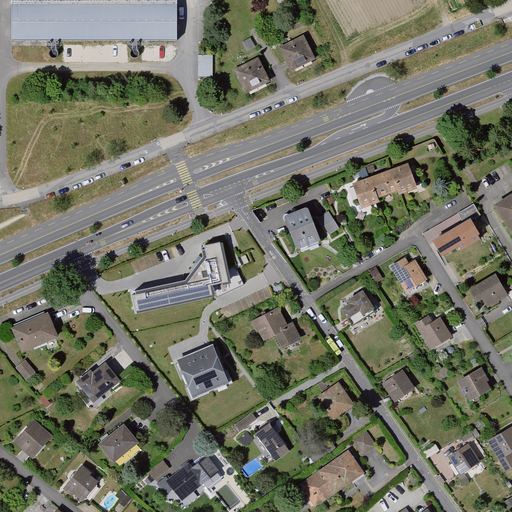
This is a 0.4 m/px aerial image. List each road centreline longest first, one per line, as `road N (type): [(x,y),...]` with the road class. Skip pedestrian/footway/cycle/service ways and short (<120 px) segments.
road 1 (residential): [(0,202),(173,144),(511,8)]
road 2 (primary): [(350,114),(0,255)]
road 3 (residential): [(304,304),(414,237),(511,395)]
road 4 (residential): [(304,304),(452,511)]
road 5 (residential): [(60,256),(196,438)]
road 6 (primary): [(310,158),(511,79)]
road 7 (primary): [(60,256),(235,187)]
road 8 (track): [(186,64),(0,66)]
road 9 (residential): [(235,187),(304,304)]
road 10 (primary): [(511,52),(390,98)]
